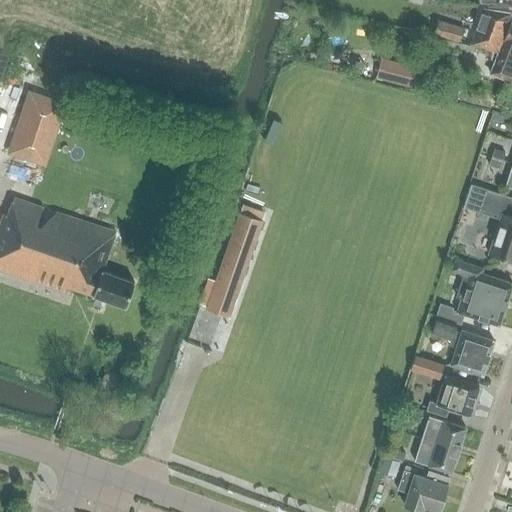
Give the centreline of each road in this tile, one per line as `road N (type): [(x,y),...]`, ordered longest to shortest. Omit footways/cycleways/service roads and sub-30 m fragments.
road 1 (unclassified): [(207,511),(76,463)]
road 2 (residential): [(472,511),(511,389)]
